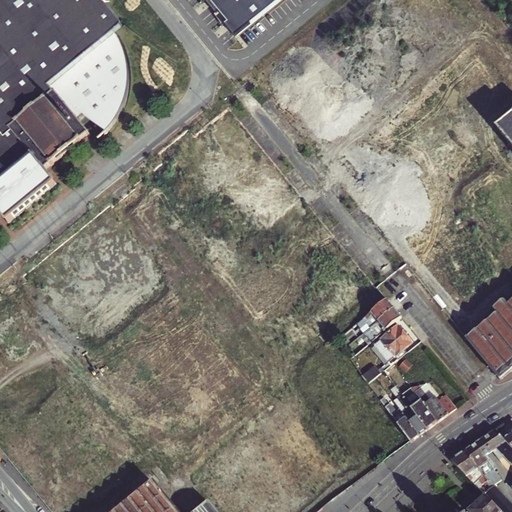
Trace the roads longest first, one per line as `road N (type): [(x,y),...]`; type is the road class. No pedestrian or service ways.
road 1 (secondary): [(495,403),(441,438),(359,511)]
road 2 (residential): [(495,403),(396,279)]
